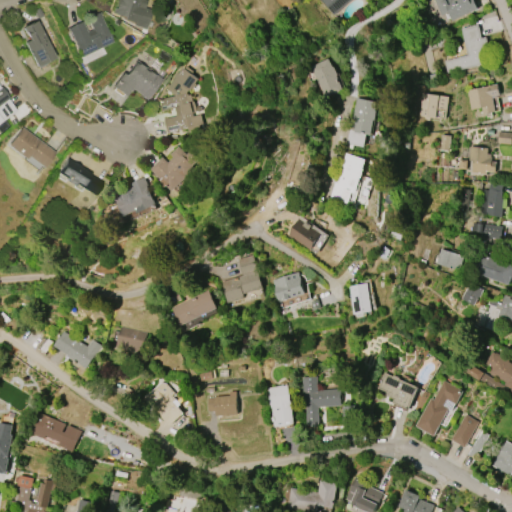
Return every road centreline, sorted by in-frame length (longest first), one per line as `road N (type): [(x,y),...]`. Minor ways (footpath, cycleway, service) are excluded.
road 1 (residential): [(511,501),(402,451),(218,471),(188,465),(0,335)]
road 2 (residential): [(510,511),(499,0)]
road 3 (residential): [(260,217),(248,236),(132,293),(0,282)]
road 4 (residential): [(0,49),(22,97),(46,122),(88,137),(129,139)]
